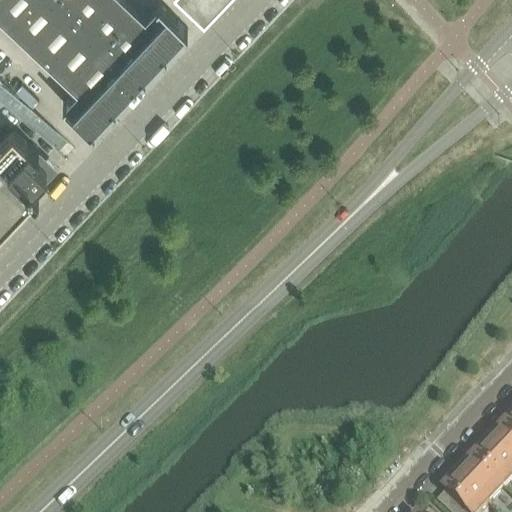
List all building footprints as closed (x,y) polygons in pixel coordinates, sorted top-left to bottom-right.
[(145,15),(128,0),(0,0),(0,16),(76,88),(63,102),(92,130),(188,28),(159,1),(145,15)] [(214,0),(192,0),(204,11),(214,0)] [(0,226),(35,189),(36,190),(39,186),(33,180),(42,170),(30,159),(39,150),(29,141),(28,141),(12,126),(0,139),(0,226)] [(511,438),(505,432),(498,439),(495,439),(490,441),(486,445),(511,469),(511,438)] [(511,480),(511,469),(486,445),(483,449),(481,454),(481,457),(475,463),(503,490),(511,480)] [(503,490),(475,463),(468,470),(466,471),(461,473),(456,476),(488,506),(503,490)] [(481,511),(488,506),(456,476),(453,480),(452,485),(451,488),(444,495),(461,511),(481,511)] [(461,511),(444,495),(436,504),(444,511),(461,511)]
